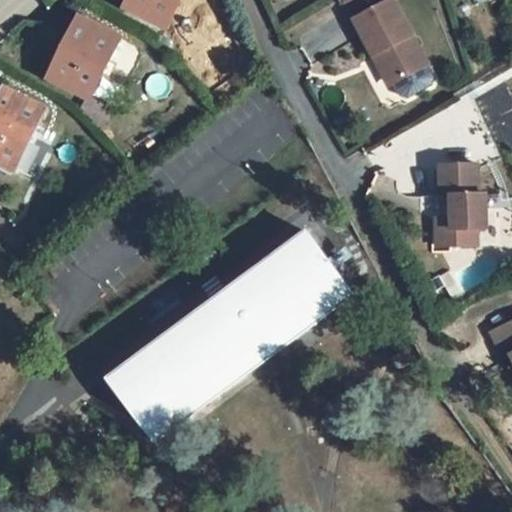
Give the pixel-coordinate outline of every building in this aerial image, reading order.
[(135,0),(146,6),(174,22),(187,0),(135,0)] [(394,0),(355,21),(374,58),(378,55),(394,86),(429,67),(394,0)] [(62,76),(98,95),(129,37),(88,14),(56,73),(62,76)] [(0,115),(0,154),(20,164),(49,103),(14,85),(0,115)] [(439,249),(479,248),(478,231),(478,213),(488,213),(488,212),(488,196),(480,196),(479,166),(442,167),(443,198),(453,198),(454,220),(438,220),(439,249)] [(489,231),(488,213),(478,213),(478,231),(489,231)] [(301,233),(105,378),(150,438),(346,293),(301,233)] [(511,325),(495,334),(508,361),(511,359),(511,325)] [(393,362),(411,348),(403,338),(385,351),(393,362)]
